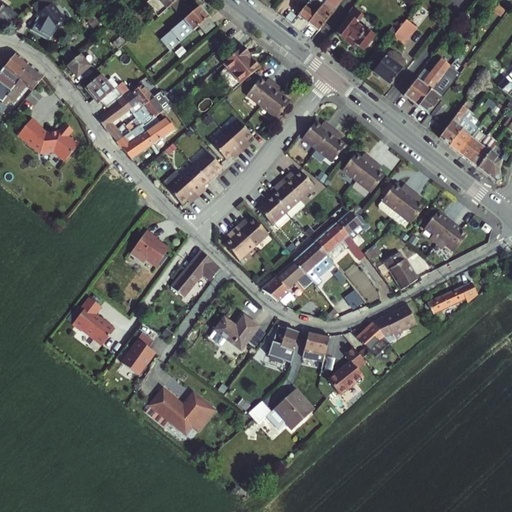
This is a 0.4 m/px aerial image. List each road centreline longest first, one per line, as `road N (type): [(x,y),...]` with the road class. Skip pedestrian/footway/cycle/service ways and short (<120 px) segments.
road 1 (residential): [(511,238),(373,312),(328,327),(269,306),(192,232)]
road 2 (residential): [(192,232),(53,71),(0,39)]
road 3 (secondary): [(330,76),(510,215)]
road 4 (residential): [(330,76),(249,179),(192,232)]
road 5 (secondary): [(231,0),(330,76)]
